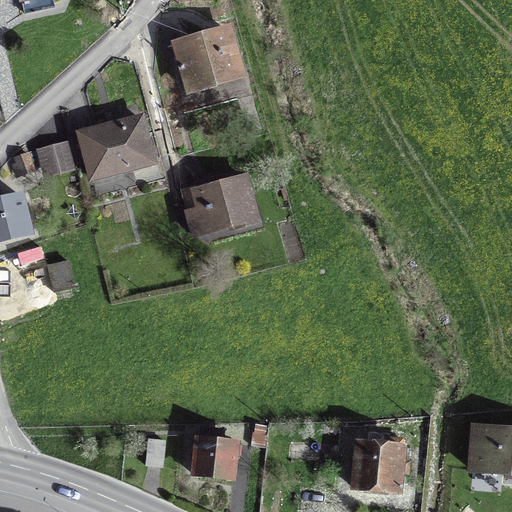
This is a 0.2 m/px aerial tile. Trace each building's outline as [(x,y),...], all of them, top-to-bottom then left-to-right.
[(20,0),(25,20),(55,13),(51,0),(20,0)] [(216,88),(241,80),(228,36),(178,50),(189,90),(214,83),(216,88)] [(110,173),(111,178),(152,167),(141,123),(80,139),(90,178),(110,173)] [(67,147),(39,155),(45,181),(75,173),(67,147)] [(241,179),(183,194),(192,225),(209,221),(212,233),(232,228),(232,231),(257,224),(246,183),(243,184),(241,179)] [(0,244),(30,237),(21,200),(0,204),(0,244)] [(76,292),(70,266),(49,270),(55,296),(76,292)] [(472,474),(511,477),(511,435),(476,432),(472,474)] [(162,470),(165,445),(150,442),(147,469),(162,470)] [(234,462),(240,463),(242,448),(198,443),(194,479),(232,483),(234,462)] [(388,443),(387,451),(358,448),(353,492),(398,498),(400,478),(407,478),(408,468),(401,467),(402,452),(400,452),(401,444),(388,443)] [(322,511),(324,492),(299,491),(297,511),(322,511)]
